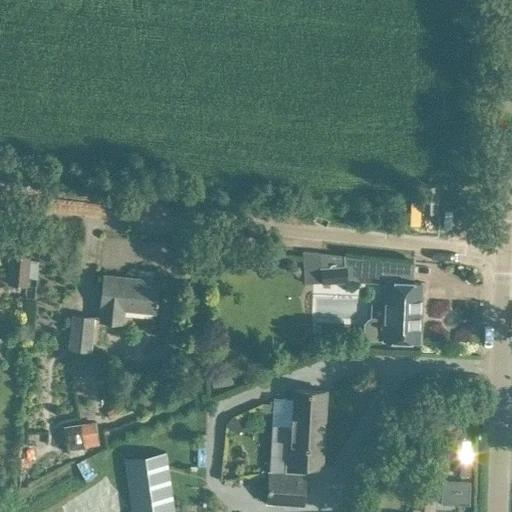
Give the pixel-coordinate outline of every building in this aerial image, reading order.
[(421,210),(437,211),(437,184),(422,184),(421,210)] [(321,253),(322,282),(346,280),(345,256),(321,253)] [(11,255),(8,286),(27,287),(29,256),(11,255)] [(105,274),(103,294),(100,319),(122,321),(124,309),(154,312),(155,303),(157,303),(158,299),(155,299),(157,280),(156,280),(156,283),(134,281),(134,277),(105,274)] [(422,282),(386,280),(384,318),(371,317),(367,319),(363,323),(362,333),(367,337),(419,340),(422,282)] [(72,315),(70,351),(92,352),(94,317),(72,315)] [(326,390),(306,389),(294,388),(292,429),(288,429),(286,464),(322,466),(326,390)] [(440,396),(437,422),(450,423),(453,398),(440,396)] [(121,414),(115,407),(108,413),(113,420),(121,414)] [(73,444),(74,449),(84,447),(84,446),(100,444),(97,422),(70,426),(64,427),(66,445),(73,444)] [(173,511),(165,453),(125,459),(132,511),(173,511)] [(460,459),(459,475),(470,475),(470,460),(460,459)] [(305,476),(268,473),(266,502),(303,504),(305,476)] [(442,480),(441,503),(469,504),(469,481),(442,480)]
